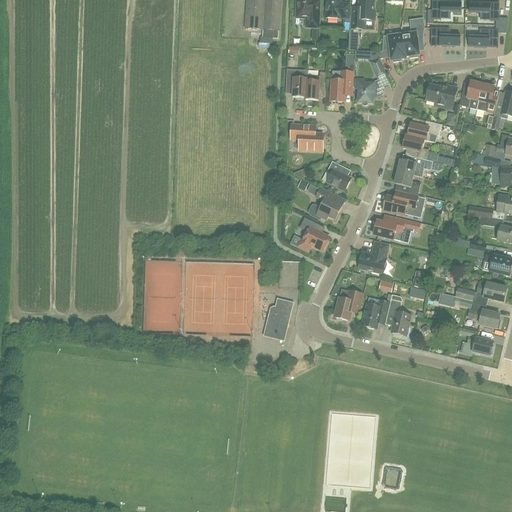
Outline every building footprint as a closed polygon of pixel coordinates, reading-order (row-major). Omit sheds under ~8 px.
[(278,39),(279,31),(281,0),(248,0),(246,29),(263,30),(262,38),(278,39)] [(319,28),(320,12),(313,11),(313,0),(297,0),(297,18),(309,19),(308,27),(307,27),(307,28),(313,28),(318,28),(319,28)] [(350,19),(349,19),(350,5),(349,5),(349,7),(344,7),(342,5),(341,5),(341,0),(327,0),(326,18),(340,19),(340,18),(343,18),(342,33),(349,33),(350,19)] [(351,7),(350,32),(349,50),(358,51),(359,30),(364,30),(365,21),(375,22),(376,12),(374,12),(374,0),(360,0),(360,8),(351,7)] [(432,2),(432,20),(441,20),(441,13),(451,13),(461,13),(462,3),(443,2),(443,3),(434,3),(434,2),(432,2)] [(470,3),(469,14),(480,14),(490,14),(489,21),(496,22),(499,22),(499,18),(499,4),(497,4),(488,4),(488,3),(470,3)] [(411,30),(411,35),(403,36),(406,58),(410,57),(410,59),(418,58),(417,56),(419,56),(417,41),(423,40),(425,25),(424,25),(425,25),(424,28),(411,30)] [(498,34),(506,34),(507,26),(496,26),(496,31),(498,31),(498,34)] [(432,29),(431,47),(433,47),(433,46),(442,46),(442,47),(460,48),(461,37),(450,36),(441,36),(441,29),(432,29)] [(469,37),(468,48),(487,48),(487,47),(496,48),(496,49),(498,49),(498,34),(498,31),(496,31),(489,30),(489,37),(480,37),(469,37)] [(389,36),(383,37),(382,50),(390,49),(391,61),(393,61),(393,63),(401,62),(401,60),(406,60),(406,58),(403,36),(389,37),(389,36)] [(386,75),(379,60),(372,63),(378,79),(386,75)] [(307,76),(308,76),(308,71),(288,70),(287,86),(294,86),(293,98),(306,98),(306,100),(307,76)] [(352,97),(354,73),(333,72),(331,102),(338,102),(338,104),(342,104),(343,103),(345,103),(345,97),(352,97)] [(307,76),(306,100),(319,101),(319,90),(326,90),(327,74),(320,73),(320,76),(308,76),(307,76)] [(383,89),(383,88),(379,80),(374,83),(374,85),(365,84),(365,83),(364,82),(362,81),(356,80),(356,90),(359,90),(358,103),(362,104),(363,105),(363,106),(364,106),(365,107),(366,107),(367,107),(367,106),(368,106),(368,105),(369,105),(369,104),(373,104),(373,98),(377,99),(377,97),(378,97),(379,97),(380,96),(381,96),(382,95),(382,94),(383,93),(383,92),(383,91),(383,90),(383,89)] [(460,106),(470,109),(477,111),(479,102),(483,85),(471,82),(468,95),(463,94),(460,106)] [(483,85),(479,102),(477,111),(495,115),(497,103),(498,101),(500,91),(495,90),(495,88),(483,85)] [(425,97),(427,98),(427,101),(435,103),(435,105),(436,107),(452,111),(458,89),(447,87),(446,89),(442,88),(442,89),(430,86),(429,90),(427,89),(425,97)] [(498,131),(501,118),(507,120),(508,116),(511,117),(511,93),(506,92),(504,102),(498,101),(497,103),(495,115),(494,117),(491,130),(498,131)] [(406,137),(427,142),(429,135),(439,137),(442,126),(427,122),(425,128),(411,124),(411,125),(408,126),(407,131),(409,132),(408,137),(406,136),(406,137)] [(323,152),(324,135),(316,135),(316,127),(305,126),(292,126),(291,140),(300,140),(300,151),(323,152)] [(511,139),(509,139),(509,137),(502,135),(500,146),(497,145),(496,152),(511,155),(511,139)] [(427,142),(406,137),(405,141),(403,142),(401,147),(403,148),(403,149),(415,152),(414,158),(415,158),(427,161),(429,151),(423,149),(425,142),(427,142)] [(484,151),(483,156),(476,155),(492,158),(494,152),(495,152),(496,147),(487,145),(485,151),(484,151)] [(493,158),(492,158),(476,155),(474,164),(485,166),(499,169),(501,161),(493,159),(493,158)] [(456,161),(439,157),(437,164),(443,165),(454,167),(456,161)] [(414,176),(423,179),(425,170),(431,172),(433,163),(427,161),(415,158),(413,164),(400,161),(397,173),(414,176)] [(340,174),(343,167),(333,162),(327,173),(331,175),(327,183),(345,192),(351,179),(340,174)] [(511,169),(501,170),(500,188),(510,188),(511,183),(511,169)] [(412,182),(414,176),(397,173),(395,184),(408,187),(406,193),(418,196),(421,184),(412,182)] [(320,222),(322,218),(327,221),(329,217),(335,220),(342,207),(335,204),(338,197),(321,189),(320,191),(317,198),(324,202),(321,208),(316,206),(313,205),(311,208),(308,212),(308,215),(310,217),(320,222)] [(395,192),(394,198),(387,196),(383,211),(405,216),(407,208),(415,210),(418,197),(395,192)] [(469,207),(468,216),(480,217),(484,218),(497,220),(503,221),(504,213),(505,213),(505,214),(511,214),(511,200),(508,200),(508,197),(500,196),(498,213),(481,210),(481,209),(469,207)] [(437,213),(445,213),(446,202),(438,201),(437,213)] [(354,216),(357,205),(347,203),(344,213),(354,216)] [(400,242),(402,233),(403,230),(419,233),(421,225),(405,222),(385,217),(384,223),(377,222),(374,236),(393,240),(400,242)] [(480,217),(479,226),(483,227),(483,226),(496,228),(497,220),(484,218),(480,217)] [(313,230),(316,224),(305,218),(300,228),(308,232),(304,241),(301,240),(298,247),(308,252),(311,246),(323,252),(330,238),(313,230)] [(500,227),(500,228),(497,240),(511,243),(511,229),(502,227),(500,227)] [(464,248),(470,249),(470,250),(485,253),(487,245),(472,242),(465,241),(464,248)] [(372,256),(386,259),(389,246),(375,243),(372,256)] [(509,276),(511,263),(511,261),(505,259),(506,256),(486,251),(482,270),(509,276)] [(386,259),(372,256),(362,253),(361,261),(362,262),(360,269),(383,275),(387,259),(386,259)] [(282,292),(300,292),(300,263),(282,263),(282,292)] [(420,289),(424,273),(416,272),(414,279),(412,287),(420,289)] [(484,299),(488,300),(503,303),(506,289),(487,284),(487,286),(479,284),(477,294),(476,297),(484,299)] [(457,289),(455,298),(473,302),(475,294),(475,293),(457,288),(457,289)] [(414,298),(426,299),(426,291),(414,290),(414,298)] [(349,321),(351,314),(358,316),(363,295),(349,292),(347,301),(339,299),(335,318),(349,321)] [(453,307),(454,306),(454,303),(455,298),(440,295),(438,304),(453,307)] [(392,296),(388,315),(396,317),(392,333),(406,337),(411,316),(399,314),(402,300),(401,298),(392,296)] [(500,316),(486,312),(487,306),(473,302),(455,298),(454,303),(454,306),(470,310),(468,318),(480,321),(479,326),(496,330),(497,329),(499,330),(500,322),(498,321),(500,316)] [(271,310),(269,318),(272,322),(274,323),(270,339),(285,342),(294,303),(278,299),(277,300),(276,308),(275,307),(271,310)] [(384,327),(386,319),(390,304),(379,301),(378,308),(367,305),(362,326),(368,328),(368,329),(372,330),(374,329),(376,330),(377,325),(384,327)] [(451,327),(450,333),(461,336),(463,329),(451,327)] [(466,344),(464,352),(473,354),(474,353),(490,357),(490,355),(492,356),(494,349),(492,348),(493,344),(483,341),(484,340),(478,339),(469,336),(469,337),(467,344),(466,344)]
